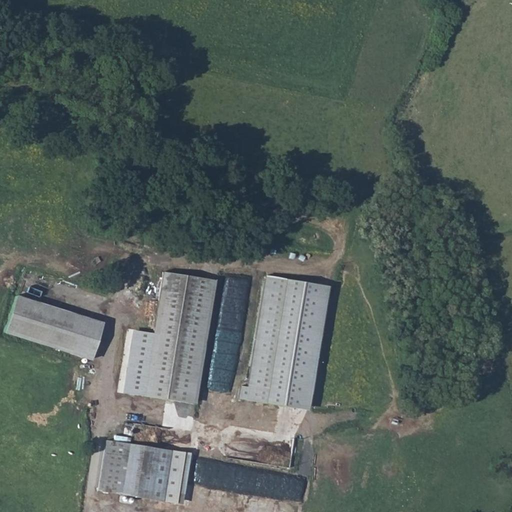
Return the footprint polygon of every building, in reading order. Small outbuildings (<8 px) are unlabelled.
[(214,281),(162,272),(152,334),(132,331),(122,393),(193,405),(214,281)] [(328,286),(264,277),(248,386),(240,385),(238,399),(310,410),(328,286)] [(0,334),(85,359),(96,322),(9,297),(0,329),(0,334)] [(231,390),(245,308),(240,307),(236,331),(221,328),(211,387),(231,390)] [(161,501),(174,503),(182,453),(105,441),(97,491),(161,501)]
